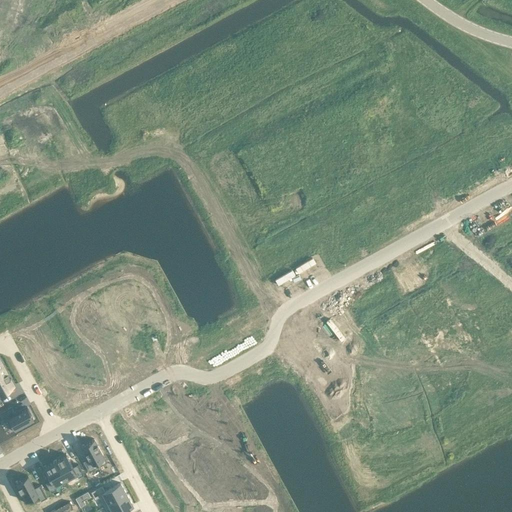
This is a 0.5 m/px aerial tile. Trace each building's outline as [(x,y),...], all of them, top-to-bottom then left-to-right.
[(381,144),(341,166),(359,199),(399,177),(381,144)] [(329,172),(282,198),(299,230),(346,204),(329,172)] [(245,219),(208,239),(225,270),(262,250),(299,230),(282,198),(245,219)] [(0,399),(2,403),(18,394),(14,388),(15,387),(12,383),(12,382),(11,382),(0,362),(0,399)] [(14,413),(6,418),(13,430),(34,419),(27,407),(14,413)] [(11,408),(1,414),(4,420),(6,418),(14,413),(11,408)] [(94,439),(82,445),(89,458),(83,461),(89,472),(106,462),(94,439)] [(66,454),(55,460),(66,481),(77,475),(78,477),(84,474),(78,464),(73,466),(66,454)] [(55,460),(43,466),(50,479),(45,482),(51,492),(56,489),(55,487),(66,481),(55,460)] [(27,475),(15,481),(27,503),(39,496),(41,500),(47,497),(40,484),(34,487),(27,475)] [(102,486),(91,491),(95,498),(99,496),(104,506),(126,494),(120,482),(104,491),(102,486)] [(126,494),(104,506),(107,511),(119,511),(133,505),(126,494)] [(65,511),(66,511),(73,508),(69,501),(62,505),(50,511),(65,511)]
